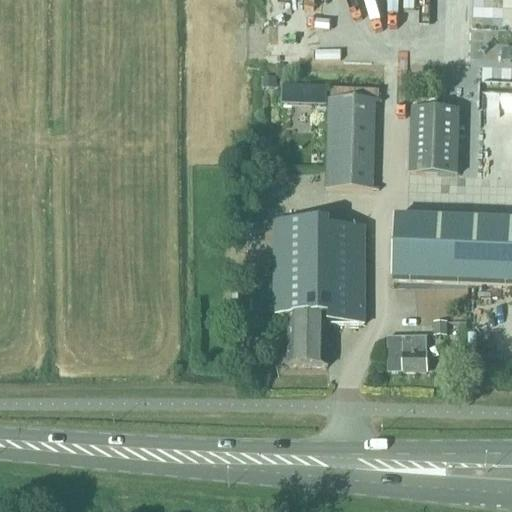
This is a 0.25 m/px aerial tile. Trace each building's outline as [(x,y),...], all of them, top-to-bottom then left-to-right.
[(377,192),(379,104),(327,102),(325,190),(377,192)] [(456,177),(458,113),(410,112),(408,176),(456,177)] [(511,225),(395,221),(392,282),(511,286),(511,225)] [(287,317),(307,317),(328,317),(328,327),(363,327),(363,231),(328,230),(328,224),(274,224),(273,301),(257,301),(257,317),(287,317)] [(327,369),(328,327),(328,317),(307,317),(287,317),(287,369),(327,369)] [(388,374),(427,374),(427,350),(426,339),(403,339),(403,346),(388,346),(388,374)]
